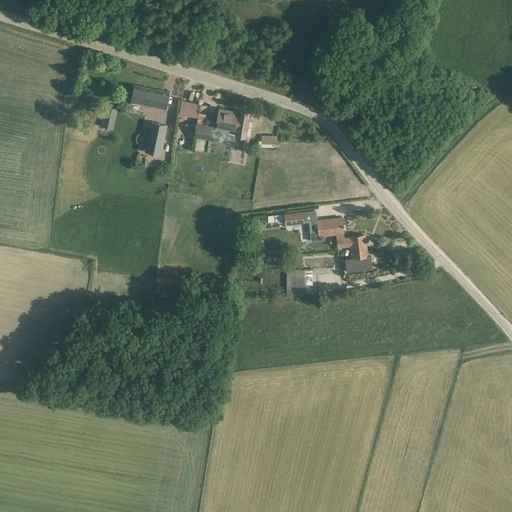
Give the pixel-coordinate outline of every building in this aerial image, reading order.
[(169,93),(135,86),(132,102),(165,109),(169,93)] [(197,104),(182,101),(179,115),(195,117),(197,104)] [(118,109),(105,106),(101,126),(114,129),(118,109)] [(250,112),(250,113),(239,111),(239,113),(219,109),(216,128),(236,132),(235,135),(246,137),(250,138),(255,113),(250,112)] [(151,122),(145,151),(161,155),(167,125),(151,122)] [(211,128),(197,125),(194,135),(208,139),(211,128)] [(284,215),(285,225),(303,223),(302,213),(284,215)] [(337,241),(341,241),(340,235),(344,235),(342,218),(317,221),(317,227),(312,227),(313,241),(324,240),(324,237),(336,236),(337,241)] [(351,240),(341,241),(337,241),(338,249),(351,247),(353,258),(345,259),(346,263),(347,273),(372,270),(371,258),(368,259),(365,237),(351,238),(351,240)] [(305,269),(287,269),(287,298),(305,298),(305,269)] [(157,289),(156,296),(166,298),(167,290),(157,289)]
